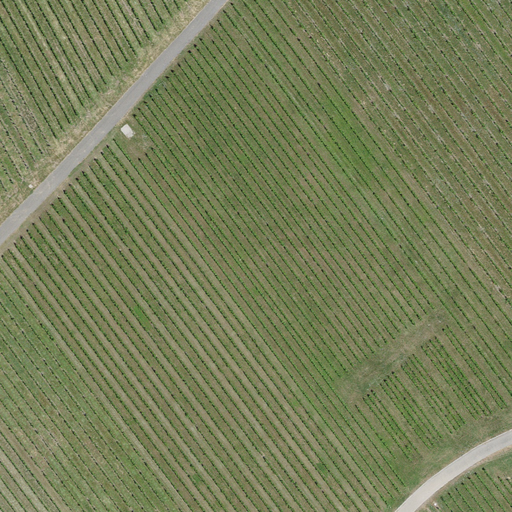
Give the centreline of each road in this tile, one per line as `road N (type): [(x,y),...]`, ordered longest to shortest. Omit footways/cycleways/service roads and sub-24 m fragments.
road 1 (track): [(0,235),(220,0)]
road 2 (track): [(412,511),(468,467),(511,446)]
